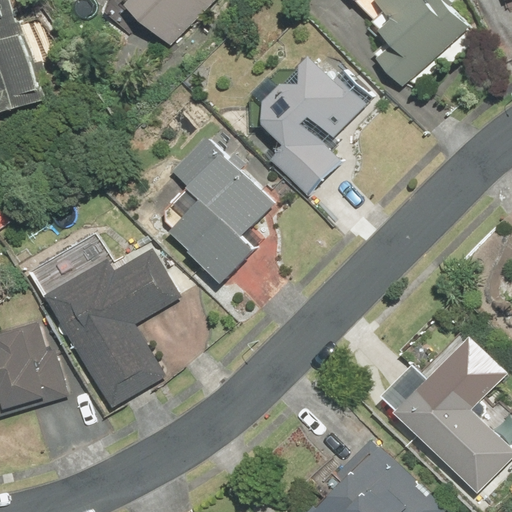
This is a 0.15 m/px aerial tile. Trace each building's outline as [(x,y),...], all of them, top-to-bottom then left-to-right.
[(0,0),(0,111),(46,100),(19,0),(0,0)] [(135,0),(132,3),(176,44),(218,0),(135,0)] [(381,56),(407,85),(472,26),(447,0),(359,0),(397,41),(381,56)] [(368,107),(314,55),(259,111),(292,142),(275,159),(312,195),(346,161),(330,145),(368,107)] [(278,202),(211,136),(178,169),(207,198),(175,230),(227,281),(260,248),(247,234),(278,202)] [(113,260),(51,294),(115,407),(169,376),(140,324),(186,298),(158,248),(119,270),(113,260)] [(0,415),(73,395),(60,349),(50,352),(42,322),(1,333),(4,343),(0,343),(0,415)] [(401,410),(483,490),(511,461),(511,442),(477,408),(511,372),(511,370),(475,335),(401,410)] [(382,443),(314,511),(447,511),(450,509),(382,443)]
